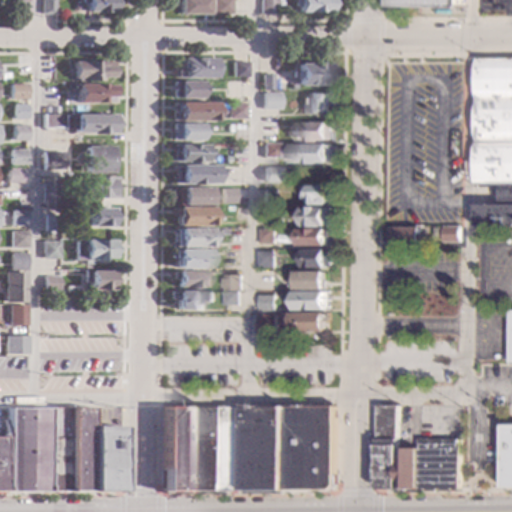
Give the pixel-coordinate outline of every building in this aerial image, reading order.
[(27,0),(27,15),(11,15),(11,0),(27,0)] [(51,0),(51,15),(38,15),(38,0),(51,0)] [(111,0),(111,12),(99,13),(100,14),(92,14),(92,12),(83,12),(82,4),(78,4),(78,0),(111,0)] [(206,0),(206,15),(176,15),(176,0),(206,0)] [(230,0),(230,15),(211,15),(211,0),(230,0)] [(281,0),(281,10),(275,10),(275,15),(258,15),(258,0),(281,0)] [(328,0),(328,13),(296,13),(296,7),(292,7),(292,0),(328,0)] [(511,183),(475,183),(475,58),(511,57),(511,183)] [(211,79),(177,79),(177,78),(170,78),(170,68),(176,68),(177,59),(211,59),(211,79)] [(98,62),(109,62),(109,78),(97,78),(97,82),(77,82),(73,82),(73,79),(69,79),(69,63),(76,63),(76,61),(98,61),(98,62)] [(246,63),(245,78),(230,78),(230,62),(246,63)] [(51,63),(51,81),(37,82),(37,63),(51,63)] [(319,65),(328,65),(328,86),(295,87),(295,79),(290,79),(290,72),(295,72),(295,65),(306,64),(306,63),(319,63),(319,65)] [(270,75),(277,76),(277,90),(270,90),(270,92),(259,92),(259,74),(271,74),(270,75)] [(198,101),(176,100),(176,99),(171,99),(171,83),(198,83),(198,101)] [(24,101),(7,101),(7,85),(24,85),(24,101)] [(109,102),(100,102),(100,104),(72,104),(72,89),(70,89),(70,85),(110,86),(109,102)] [(278,110),(259,110),(260,94),(278,94),(278,110)] [(328,114),(307,114),(307,105),(299,105),(299,100),(308,100),(308,94),(328,94),(328,114)] [(211,122),(170,122),(170,104),(212,104),(211,122)] [(243,120),(226,120),(226,104),(244,104),(243,120)] [(23,120),(9,120),(9,105),(23,105),(23,120)] [(108,117),(113,117),(113,133),(102,134),(102,135),(84,135),(84,134),(70,134),(70,131),(59,131),(59,129),(39,129),(39,115),(60,115),(60,116),(108,116),(108,117)] [(327,125),(331,125),(331,138),(327,138),(327,140),(319,140),(319,142),(307,142),(307,140),(298,140),(298,123),(327,123),(327,125)] [(198,140),(170,141),(170,125),(198,124),(198,140)] [(24,141),(9,141),(9,126),(24,126),(24,141)] [(276,159),(261,158),(261,144),(276,144),(276,159)] [(328,145),(328,146),(331,146),(330,161),(328,161),(328,164),(292,163),(292,160),(290,160),(290,154),(292,154),(292,144),(328,145)] [(203,163),(195,163),(195,166),(182,166),(182,163),(170,162),(170,145),(203,146),(203,163)] [(108,174),(80,174),(80,147),(108,147),(108,174)] [(22,152),(22,168),(8,167),(8,152),(22,152)] [(60,171),(38,171),(38,153),(60,153),(60,171)] [(211,185),(184,186),(184,185),(170,184),(170,167),(211,167),(211,185)] [(283,183),(261,183),(261,168),(283,167),(283,183)] [(19,169),(19,184),(3,184),(4,168),(19,169)] [(114,200),(76,199),(77,178),(114,178),(114,200)] [(57,207),(38,207),(38,184),(58,184),(57,207)] [(474,226),(511,226),(511,184),(492,184),(492,193),(500,193),(500,204),(474,204),(474,226)] [(326,198),(331,198),(331,204),(327,204),(327,205),(308,205),(308,199),(303,199),(303,186),(327,186),(326,198)] [(208,207),(180,207),(179,189),(208,188),(208,207)] [(231,205),(218,205),(217,190),(231,189),(231,205)] [(276,206),(260,205),(261,190),(276,190),(276,206)] [(207,220),(210,220),(210,225),(206,225),(206,226),(172,227),(172,217),(169,217),(169,209),(207,208),(207,220)] [(331,226),(326,226),(323,226),(323,227),(305,227),(305,226),(302,226),(302,216),(297,216),(297,208),(331,208),(331,226)] [(111,210),(110,227),(108,227),(108,228),(85,227),(86,216),(82,216),(82,209),(111,210)] [(23,211),(23,226),(8,227),(8,211),(23,211)] [(57,233),(40,232),(41,216),(56,216),(57,233)] [(460,242),(444,242),(444,235),(434,235),(434,227),(443,228),(443,226),(460,226),(460,242)] [(420,233),(423,233),(423,241),(420,241),(420,244),(411,244),(411,245),(391,245),(391,236),(387,236),(387,227),(420,227),(420,233)] [(275,244),(259,244),(260,229),(275,229),(275,244)] [(329,230),(329,237),(325,237),(325,246),(297,246),(298,229),(329,230)] [(206,232),(205,236),(209,236),(209,246),(206,246),(206,249),(170,248),(170,231),(206,232)] [(24,249),(6,249),(6,232),(24,233),(24,249)] [(56,242),(55,260),(38,260),(38,242),(56,242)] [(111,260),(107,260),(107,262),(71,262),(71,242),(111,243),(111,260)] [(331,266),(326,266),(326,267),(323,268),(303,267),(303,255),(299,255),(299,250),(330,250),(331,266)] [(204,256),(207,256),(207,263),(203,263),(204,269),(173,270),(173,259),(169,259),(169,252),(204,251),(204,256)] [(274,251),(274,268),(257,268),(257,251),(274,251)] [(23,272),(6,272),(6,255),(21,255),(23,255),(23,272)] [(112,289),(107,289),(107,291),(85,291),(85,279),(81,279),(81,272),(112,273),(112,289)] [(202,288),(192,288),(192,290),(181,290),(181,288),(173,288),(173,272),(202,272),(202,288)] [(323,289),(295,289),(295,272),(323,272),(323,289)] [(22,304),(0,304),(0,273),(22,273),(22,304)] [(242,290),(225,290),(225,275),(242,275),(242,290)] [(55,277),(54,293),(39,293),(39,277),(55,277)] [(240,305),(223,305),(223,291),(240,291),(240,305)] [(329,292),(329,307),(325,307),(325,311),(294,311),(294,291),(329,292)] [(213,302),(203,302),(203,310),(172,311),(172,301),(168,301),(168,293),(213,292),(213,302)] [(275,310),(259,310),(259,295),(275,295),(275,310)] [(22,327),(4,327),(4,306),(22,306),(22,327)] [(511,488),(503,488),(504,426),(511,426),(511,362),(510,362),(511,311),(511,488)] [(326,332),(292,332),(292,313),(326,313),(326,332)] [(277,314),(259,315),(259,335),(277,335),(277,314)] [(0,352),(0,355),(23,355),(23,337),(0,336),(0,352)] [(336,486),(331,491),(284,490),(284,492),(199,491),(199,492),(159,492),(160,408),(222,409),(222,405),(336,406),(336,486)] [(399,440),(400,440),(400,446),(419,447),(419,439),(462,440),(461,492),(377,490),(379,406),(400,406),(399,440)] [(86,429),(118,429),(117,492),(44,492),(44,495),(0,493),(0,438),(3,438),(4,410),(87,411),(86,429)]
